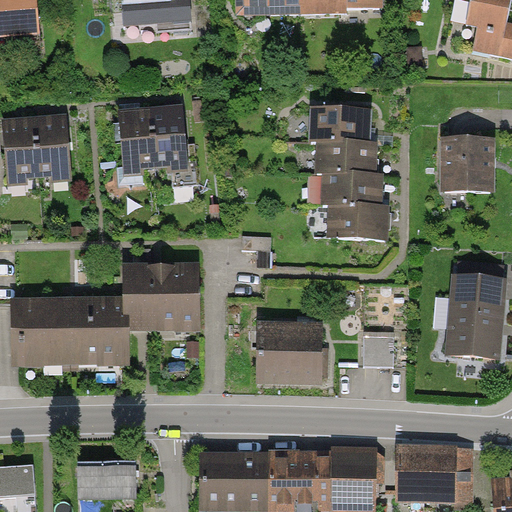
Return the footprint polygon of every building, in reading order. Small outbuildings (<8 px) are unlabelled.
[(0,0),(0,43),(45,40),(41,0),(0,0)] [(120,0),(123,33),(197,27),(194,0),(120,0)] [(239,0),(240,22),(295,21),(294,0),(239,0)] [(294,0),(295,21),(350,19),(349,0),(294,0)] [(479,31),(474,54),(511,63),(511,27),(509,27),(511,13),(511,0),(475,0),(468,29),(479,31)] [(193,187),(186,109),(121,115),(126,179),(171,175),(172,189),(193,187)] [(374,149),(376,114),(313,111),(312,146),(319,147),(374,149)] [(72,186),(69,121),(7,124),(10,189),(72,186)] [(444,198),(497,198),(497,143),(444,143),(444,198)] [(382,150),(374,149),(319,147),(318,177),(326,178),(381,180),(382,150)] [(387,181),(381,180),(326,178),(324,208),(332,209),(386,211),(387,181)] [(394,212),(386,211),(332,209),(330,240),(393,243),(394,212)] [(130,301),(131,335),(204,333),(203,269),(130,271),(130,301)] [(449,359),(505,363),(511,283),(455,279),(449,359)] [(16,303),(17,370),(132,368),(131,335),(130,301),(16,303)] [(263,327),(262,388),(326,389),(326,328),(263,327)] [(364,338),(364,369),(394,369),(395,338),(364,338)] [(268,455),(202,455),(202,510),(269,510),(268,455)] [(377,455),(268,455),(269,510),(375,509),(377,455)] [(464,457),(400,457),(400,507),(465,507),(464,457)] [(141,468),(76,470),(77,507),(142,505),(141,468)] [(0,471),(0,499),(38,497),(36,469),(0,471)] [(511,511),(511,485),(495,487),(496,511),(511,511)]
